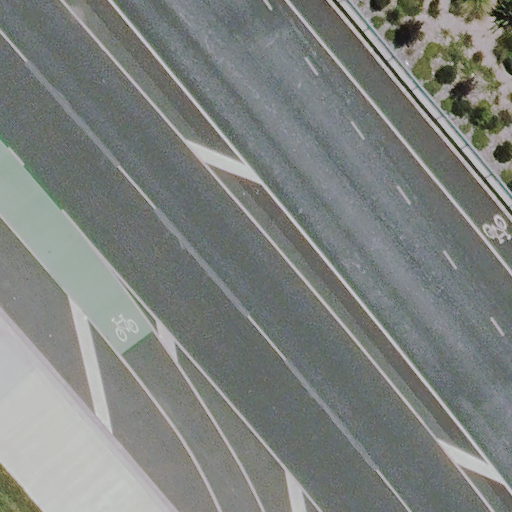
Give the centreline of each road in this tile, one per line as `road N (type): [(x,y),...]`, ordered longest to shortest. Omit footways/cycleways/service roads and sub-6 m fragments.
road 1 (primary): [(410,511),(290,354),(0,37)]
road 2 (primary): [(200,0),(511,376)]
